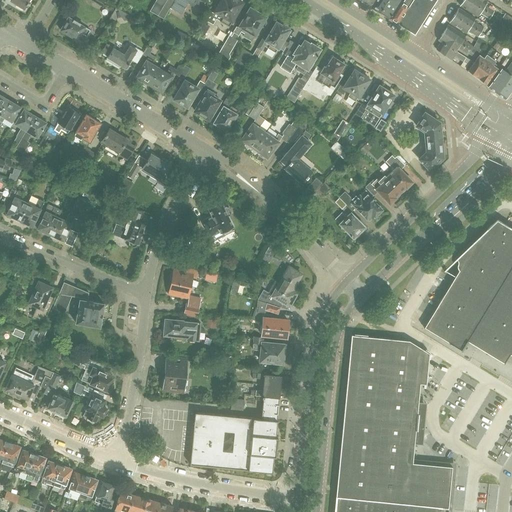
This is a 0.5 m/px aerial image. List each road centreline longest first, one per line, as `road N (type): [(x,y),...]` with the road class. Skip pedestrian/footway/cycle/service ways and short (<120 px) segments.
road 1 (primary): [(297,0),(497,136)]
road 2 (primary): [(348,281),(316,342),(298,500)]
road 3 (primary): [(317,511),(336,341),(362,295)]
road 4 (primary): [(497,136),(348,281)]
road 5 (primary): [(362,295),(511,152)]
road 6 (residential): [(348,281),(288,217),(208,154)]
road 7 (residential): [(298,500),(115,460)]
road 8 (residential): [(115,460),(148,294)]
road 9 (residential): [(208,154),(66,70)]
road 10 (residential): [(148,294),(0,234)]
road 11 (residential): [(148,294),(171,213),(208,154)]
road 12 (residential): [(115,460),(0,410)]
